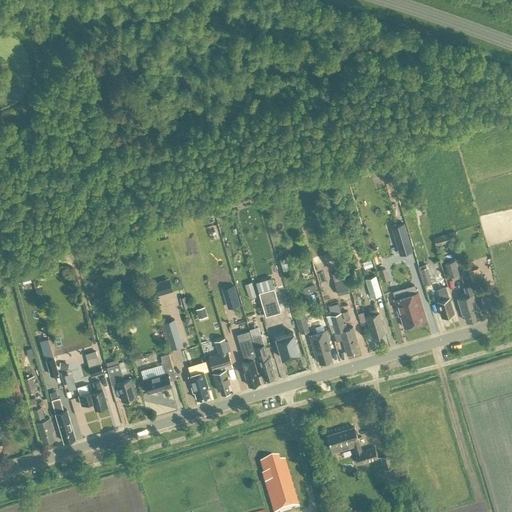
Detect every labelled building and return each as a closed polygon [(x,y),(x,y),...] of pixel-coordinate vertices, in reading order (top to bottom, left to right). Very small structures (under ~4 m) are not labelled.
[(367,165),(370,172),(385,167),(382,160),(367,165)] [(367,166),(360,168),(361,171),(362,174),(369,172),(368,169),(367,166)] [(361,171),(360,168),(348,172),(350,179),(363,175),(361,171)] [(317,205),(314,213),(320,215),(323,208),(317,205)] [(228,206),(218,209),(220,215),(230,213),(228,206)] [(404,222),(391,226),(396,244),(409,240),(404,222)] [(455,230),(433,236),(435,245),(457,239),(455,230)] [(315,265),(323,263),(321,255),(313,257),(315,265)] [(448,276),(458,273),(454,260),(444,263),(448,276)] [(425,284),(431,283),(426,264),(419,266),(425,284)] [(478,266),(468,270),(473,284),(483,281),(478,266)] [(385,267),(378,269),(382,281),(389,279),(385,267)] [(29,274),(21,277),(23,283),(31,281),(29,274)] [(365,277),(370,296),(381,293),(375,274),(365,277)] [(346,278),(334,281),(337,295),(349,292),(346,278)] [(478,309),(470,284),(464,286),(466,295),(457,298),(462,314),(463,313),(465,320),(478,317),(476,310),(478,309)] [(106,295),(112,293),(110,285),(104,287),(106,295)] [(449,297),(445,286),(437,288),(441,299),(437,300),(437,302),(436,303),(439,307),(441,315),(453,312),(449,297)] [(274,287),(259,291),(265,314),(280,310),(274,287)] [(403,326),(426,319),(418,291),(393,298),(399,315),(400,315),(403,326)] [(204,306),(196,308),(199,318),(207,316),(204,306)] [(377,312),(375,308),(369,310),(370,314),(365,316),(371,336),(385,332),(379,312),(377,312)] [(300,333),(309,330),(303,311),(295,313),(300,333)] [(326,316),(329,325),(332,323),(335,332),(340,330),(347,354),(358,350),(355,342),(357,342),(354,331),(352,332),(351,327),(345,329),(340,312),(338,312),(326,316)] [(183,345),(175,318),(162,321),(170,348),(183,345)] [(330,347),(325,329),(309,334),(316,359),(318,358),(319,362),(332,358),(328,347),(330,347)] [(292,332),(276,337),(282,357),(298,352),(292,332)] [(267,356),(261,333),(251,336),(264,378),(274,375),(271,364),(272,364),(270,358),(269,356),(267,356)] [(214,340),(218,354),(208,357),(213,372),(212,372),(217,387),(219,386),(221,392),(229,390),(226,379),(228,378),(225,368),(224,364),(231,362),(232,366),(228,351),(224,337),(214,340)] [(240,340),(243,351),(246,361),(241,362),(243,367),(242,369),(243,371),(244,372),(248,384),(259,381),(253,359),(257,358),(254,348),(251,337),(240,340)] [(176,378),(168,352),(160,355),(164,367),(163,367),(164,372),(143,378),(148,393),(172,386),(170,380),(176,378)] [(98,355),(86,359),(88,366),(91,375),(103,372),(98,355)] [(58,372),(54,356),(46,358),(50,374),(58,372)] [(119,362),(106,366),(109,374),(112,385),(117,383),(122,400),(136,396),(131,377),(124,379),(121,370),(119,362)] [(208,387),(203,370),(188,375),(193,391),(195,391),(197,399),(209,396),(206,388),(208,387)] [(37,390),(36,385),(33,375),(23,378),(27,393),(37,390)] [(95,390),(90,392),(90,391),(79,394),(81,404),(92,401),(94,408),(107,404),(102,388),(99,380),(93,382),(95,390)] [(35,397),(28,399),(30,407),(37,405),(35,397)] [(58,397),(51,399),(63,441),(75,438),(66,409),(63,410),(59,397),(58,397)] [(36,418),(44,416),(41,406),(32,409),(35,418),(36,418)] [(49,417),(36,421),(43,442),(54,439),(50,426),(52,426),(49,417)] [(361,450),(354,426),(326,434),(331,452),(353,446),(355,452),(354,452),(357,463),(377,457),(374,446),(361,450)] [(394,465),(391,453),(380,456),(383,468),(384,468),(394,465)] [(279,464),(278,460),(260,465),(263,476),(262,477),(264,486),(265,486),(272,511),(286,511),(298,508),(284,462),(279,464)] [(328,466),(320,468),(323,476),(330,473),(328,466)]
